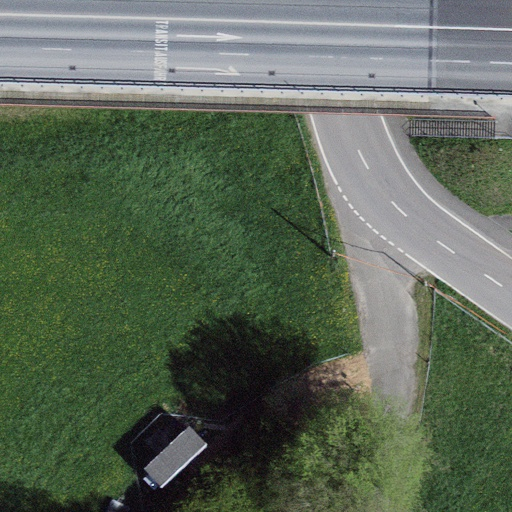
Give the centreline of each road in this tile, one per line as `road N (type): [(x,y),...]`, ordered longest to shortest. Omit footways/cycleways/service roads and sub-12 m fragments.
road 1 (tertiary): [(317,0),(370,178),(421,230),(511,293)]
road 2 (primary): [(363,26),(0,16)]
road 3 (primary): [(511,30),(363,26)]
